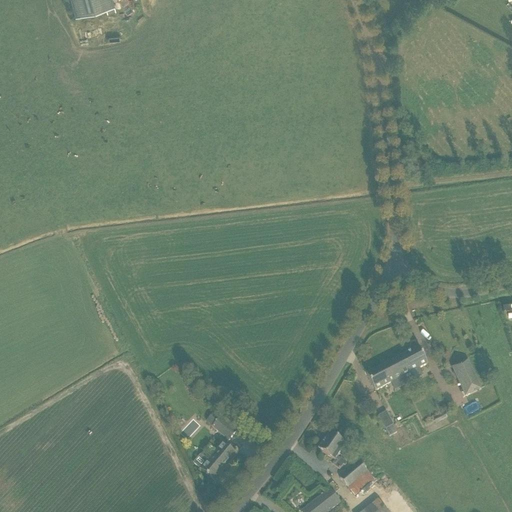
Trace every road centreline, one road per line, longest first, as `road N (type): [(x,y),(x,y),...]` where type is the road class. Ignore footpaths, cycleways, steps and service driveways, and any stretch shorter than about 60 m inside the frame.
road 1 (unclassified): [(228,511),(296,434),(397,268)]
road 2 (unclassified): [(397,268),(375,63),(353,0)]
road 3 (unclassified): [(511,282),(452,292),(397,268)]
